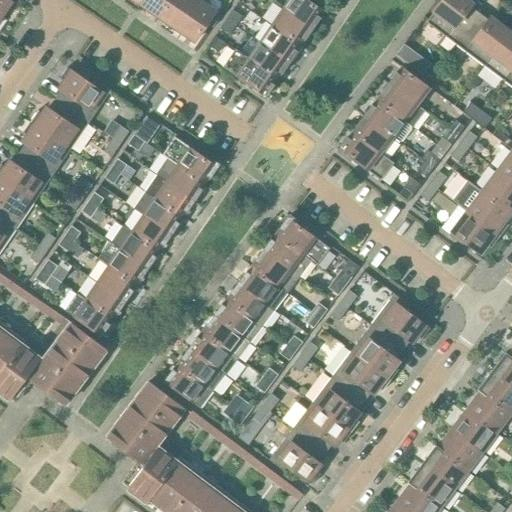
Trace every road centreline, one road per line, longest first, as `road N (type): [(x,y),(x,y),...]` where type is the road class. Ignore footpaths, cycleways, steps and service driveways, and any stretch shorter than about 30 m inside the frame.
road 1 (residential): [(335,511),(511,277)]
road 2 (residential): [(248,135),(63,8)]
